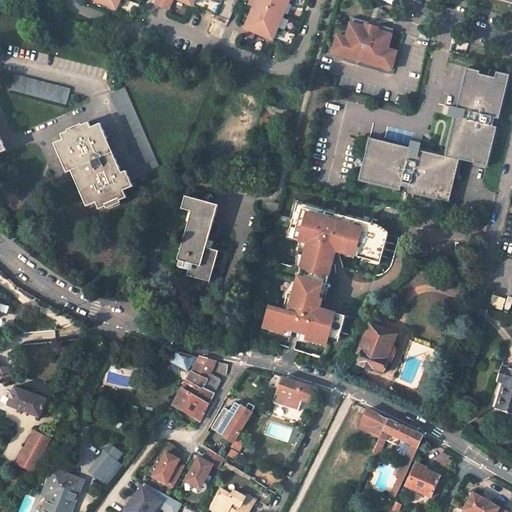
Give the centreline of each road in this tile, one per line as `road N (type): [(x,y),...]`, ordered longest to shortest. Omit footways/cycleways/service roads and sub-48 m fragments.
road 1 (unclassified): [(468,453),(357,393),(117,322),(31,275),(0,246)]
road 2 (residential): [(61,0),(119,24),(172,24),(277,66),(302,51),(318,0)]
road 3 (unknown): [(326,187),(348,113),(422,122),(460,22)]
road 4 (residential): [(40,130),(104,104),(95,85),(0,63)]
road 5 (residential): [(477,308),(511,166)]
